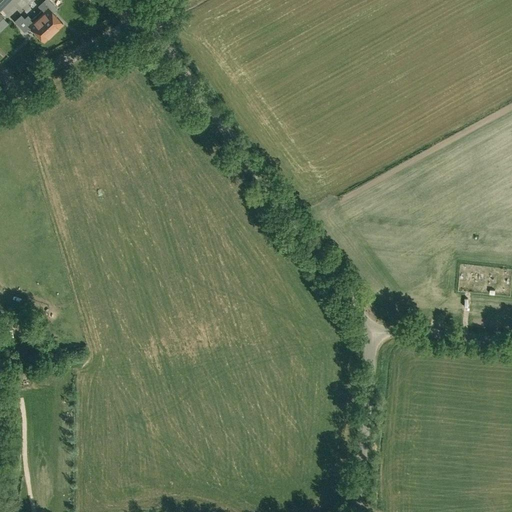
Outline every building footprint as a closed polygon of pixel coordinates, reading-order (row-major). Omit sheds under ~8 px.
[(0,0),(0,11),(10,0),(0,0)] [(42,10),(37,15),(53,32),(63,23),(49,8),(50,7),(44,1),(39,6),(42,10)] [(0,55),(5,61),(25,42),(9,24),(3,18),(0,14),(0,55)] [(53,32),(37,15),(32,19),(28,16),(24,19),(21,15),(15,21),(24,31),(30,26),(44,41),(53,32)] [(377,275),(370,279),(382,301),(389,297),(377,275)] [(399,289),(402,283),(397,279),(393,285),(399,289)] [(8,337),(7,324),(10,323),(9,315),(0,316),(0,333),(1,342),(4,352),(15,349),(13,339),(10,339),(10,336),(8,337)]
